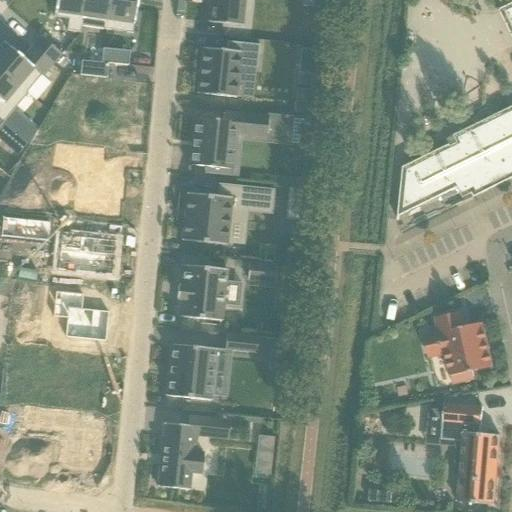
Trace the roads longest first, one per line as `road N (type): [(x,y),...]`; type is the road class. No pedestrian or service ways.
road 1 (residential): [(122,510),(173,0)]
road 2 (residential): [(122,510),(0,492)]
